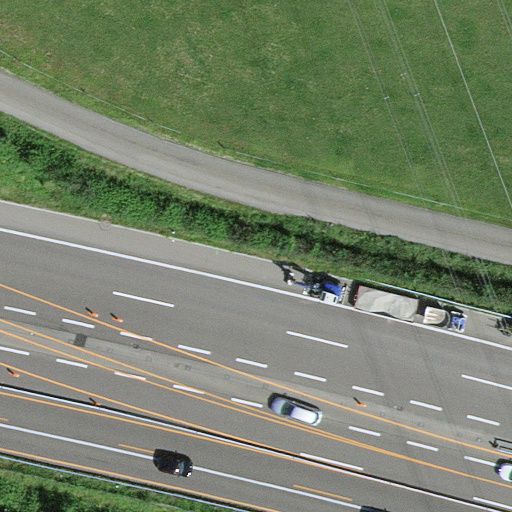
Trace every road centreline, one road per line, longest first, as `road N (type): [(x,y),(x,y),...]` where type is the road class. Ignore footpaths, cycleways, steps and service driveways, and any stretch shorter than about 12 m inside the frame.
road 1 (unclassified): [(511,249),(179,164),(0,88)]
road 2 (motorway): [(0,386),(511,507)]
road 3 (motorway): [(511,388),(0,267)]
